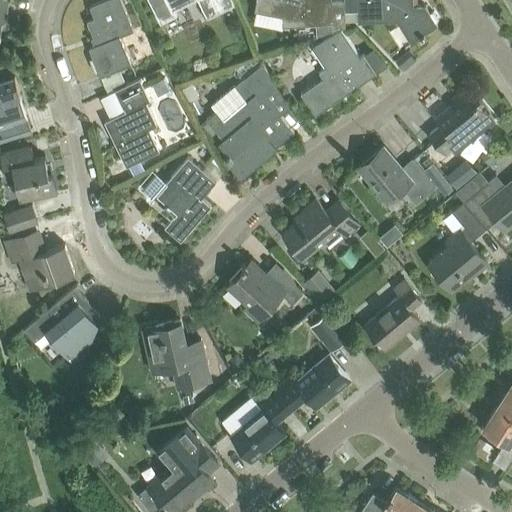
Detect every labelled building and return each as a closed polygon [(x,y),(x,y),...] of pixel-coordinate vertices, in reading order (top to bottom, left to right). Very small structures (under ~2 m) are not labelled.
[(100,77),(130,65),(119,37),(133,31),(120,0),(105,0),(88,7),(93,18),(86,21),(95,45),(88,48),(100,77)] [(197,0),(206,18),(234,5),(231,0),(147,0),(160,24),(176,15),(173,8),(189,0),(197,0)] [(256,0),(254,12),(281,17),(282,28),(331,24),(332,31),(345,27),(344,22),(343,0),(331,1),(330,0),(256,0)] [(342,0),(343,0),(344,22),(357,21),(357,23),(401,21),(413,41),(437,26),(424,6),(413,6),(412,0),(342,0)] [(323,78),(300,93),(315,115),(356,87),(353,83),(359,79),(362,83),(376,73),(363,55),(360,57),(341,29),(312,49),(325,68),(318,72),(323,78)] [(216,110),(206,119),(216,131),(224,141),(221,144),(229,154),(226,157),(232,165),(234,163),(241,172),(249,166),(250,168),(261,159),(259,157),(273,146),(274,148),(293,132),(279,115),(290,106),(262,63),(234,86),(211,105),(216,110)] [(0,142),(31,132),(14,78),(0,81),(0,142)] [(114,91),(94,100),(101,115),(107,112),(121,105),(124,112),(126,115),(120,118),(118,115),(110,119),(104,121),(115,144),(118,143),(128,164),(125,166),(125,167),(158,151),(148,130),(155,126),(156,126),(146,103),(149,101),(139,79),(114,91)] [(440,125),(428,135),(444,155),(451,149),(456,154),(496,121),(489,113),(488,114),(478,102),(481,99),(469,84),(452,99),(454,102),(434,118),(440,125)] [(491,162),(502,152),(495,144),(484,155),(491,162)] [(13,174),(19,198),(19,200),(56,191),(52,175),(48,176),(44,158),(33,160),(30,148),(0,154),(0,160),(4,176),(13,174)] [(384,148),(359,169),(385,200),(401,187),(415,204),(435,187),(412,159),(401,168),(384,148)] [(155,175),(142,190),(152,198),(149,201),(151,202),(154,198),(174,215),(170,219),(164,227),(180,241),(210,206),(201,198),(215,181),(203,171),(188,157),(165,183),(155,175)] [(485,229),(496,220),(504,230),(511,223),(511,180),(498,192),(489,181),(463,202),(485,229)] [(341,232),(345,237),(359,225),(338,200),(325,211),(315,199),(293,217),(296,221),(282,233),(303,258),(321,243),(324,246),(341,232)] [(470,242),(485,229),(463,202),(451,212),(463,226),(446,240),(450,245),(429,262),(452,290),(473,272),(474,274),(488,263),(470,242)] [(36,222),(30,205),(2,215),(8,232),(36,222)] [(119,225),(131,239),(143,229),(131,215),(119,225)] [(42,241),(7,253),(11,263),(19,261),(29,291),(74,275),(64,244),(40,252),(37,243),(42,242),(42,241)] [(251,260),(227,285),(247,304),(244,308),(257,320),(281,294),(292,304),(302,294),(282,269),(271,280),(251,260)] [(303,282),(320,302),(332,291),(316,272),(303,282)] [(364,325),(384,349),(419,320),(410,309),(421,300),(404,280),(393,289),(399,296),(364,325)] [(38,316),(24,329),(35,342),(47,332),(77,368),(96,324),(99,316),(93,308),(86,313),(82,308),(88,303),(74,286),(38,316)] [(349,341),(329,316),(313,329),(334,354),(349,341)] [(173,368),(177,388),(210,381),(200,339),(185,343),(180,321),(143,329),(152,372),(173,368)] [(292,374),(274,388),(292,409),(309,395),(316,404),(347,379),(328,356),(298,381),(292,374)] [(511,415),(511,385),(510,384),(496,406),(511,415)] [(292,409),(274,388),(257,403),(262,410),(232,435),(251,458),(282,433),(275,423),(292,409)] [(482,427),(510,445),(511,441),(511,415),(496,406),(482,427)] [(148,485),(136,496),(149,511),(152,511),(163,503),(170,511),(172,511),(190,497),(199,490),(201,492),(213,481),(207,473),(218,464),(198,440),(197,441),(186,427),(162,447),(173,461),(168,465),(170,467),(148,485)] [(478,438),(470,452),(483,460),(491,446),(478,438)] [(414,511),(421,502),(395,486),(385,502),(370,493),(357,511),(414,511)] [(414,511),(436,511),(421,502),(414,511)]
